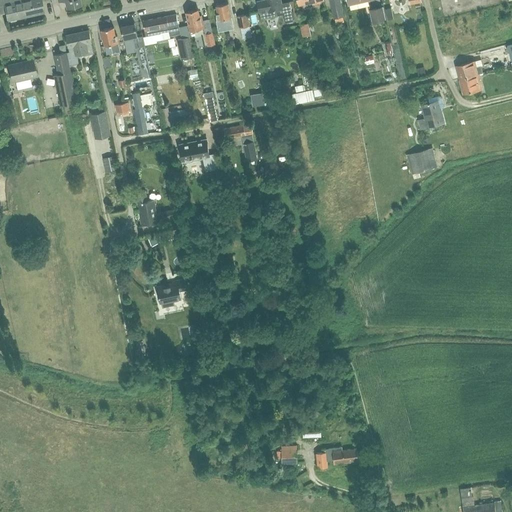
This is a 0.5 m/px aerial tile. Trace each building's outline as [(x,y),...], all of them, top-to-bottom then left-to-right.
[(25,16),(21,0),(0,0),(0,10),(5,9),(7,20),(9,20),(10,21),(16,20),(17,18),(25,16)] [(40,0),(21,0),(25,16),(44,12),(40,0)] [(259,0),(258,0),(260,12),(268,10),(269,11),(276,9),(278,15),(284,14),(285,22),(294,21),(290,1),(282,3),(281,0),(259,0)] [(344,15),(340,0),(330,0),(334,17),(344,15)] [(216,13),(217,23),(219,31),(224,29),(224,24),(232,22),(231,17),(228,3),(216,5),(218,13),(216,13)] [(382,7),(369,10),(372,23),(385,20),(382,7)] [(204,28),(207,45),(215,44),(210,19),(203,20),(202,15),(200,15),(198,9),(186,12),(191,33),(198,31),(198,30),(204,28)] [(180,34),(176,14),(143,21),(146,36),(160,34),(160,33),(169,31),(170,36),(180,34)] [(240,26),(250,25),(248,14),(238,16),(240,26)] [(135,23),(121,26),(123,35),(127,51),(127,52),(135,50),(134,44),(133,45),(132,37),(138,36),(137,32),(135,23)] [(114,27),(101,30),(105,46),(111,44),(113,53),(121,52),(117,35),(116,36),(114,27)] [(78,56),(76,48),(83,47),(82,44),(92,42),(89,30),(66,35),(69,47),(71,58),(78,56)] [(191,37),(177,40),(181,60),(195,57),(191,37)] [(138,48),(144,74),(146,74),(146,76),(151,75),(145,47),(138,48)] [(54,77),(61,106),(77,102),(67,64),(65,54),(53,57),(56,66),(58,76),(54,77)] [(374,62),(373,55),(365,56),(367,64),(374,62)] [(36,75),(32,59),(8,65),(12,81),(36,75)] [(475,61),(471,62),(456,66),(460,80),(478,75),(478,74),(482,72),(480,65),(476,67),(475,61)] [(417,68),(418,75),(426,74),(424,67),(417,68)] [(197,69),(188,71),(189,80),(199,79),(197,69)] [(304,84),(295,86),(297,93),(313,89),(309,72),(302,73),(304,84)] [(482,89),(478,75),(460,80),(464,94),(482,89)] [(133,93),(136,108),(143,107),(140,92),(133,93)] [(421,128),(435,125),(444,122),(441,108),(443,107),(444,106),(441,97),(440,95),(429,98),(429,99),(429,102),(422,104),(425,118),(419,120),(421,128)] [(129,102),(125,102),(116,104),(117,112),(122,111),(129,110),(131,109),(129,102)] [(153,103),(154,120),(162,119),(162,103),(153,103)] [(214,104),(207,106),(210,121),(218,120),(214,104)] [(133,108),(136,123),(139,123),(146,121),(143,107),(136,108),(133,108)] [(95,137),(101,136),(110,134),(107,112),(97,113),(91,114),(95,137)] [(257,159),(254,141),(252,134),(253,133),(252,125),(244,126),(244,125),(224,129),(226,139),(243,136),(244,143),(247,161),(257,159)] [(208,138),(179,143),(182,162),(185,162),(193,161),(192,160),(204,158),(208,158),(210,169),(218,168),(215,153),(210,154),(208,138)] [(433,147),(408,154),(414,173),(438,166),(433,147)] [(113,156),(102,159),(104,171),(116,168),(113,156)] [(146,191),(136,192),(142,225),(151,224),(158,222),(158,219),(163,218),(178,215),(178,214),(178,212),(177,208),(161,211),(161,212),(157,213),(155,200),(148,201),(146,191)] [(369,231),(377,224),(374,221),(370,225),(368,223),(365,226),(369,231)] [(182,228),(160,233),(161,240),(183,236),(182,228)] [(225,267),(235,265),(233,256),(223,258),(223,260),(220,261),(221,265),(224,265),(225,267)] [(188,288),(186,278),(173,281),(174,285),(158,288),(161,302),(180,298),(179,290),(188,288)] [(192,328),(193,332),(196,333),(200,332),(201,328),(198,325),(194,325),(192,328)] [(325,415),(312,408),(308,416),(321,423),(325,415)] [(297,462),(296,449),(296,445),(281,445),(281,450),(282,463),(297,462)] [(325,451),(317,452),(318,467),(327,466),(327,461),(334,460),(334,463),(359,460),(357,448),(343,450),(342,446),(333,448),(325,448),(325,451)] [(475,504),(472,486),(460,488),(463,506),(475,504)] [(501,501),(463,506),(464,511),(497,511),(502,511),(501,501)]
